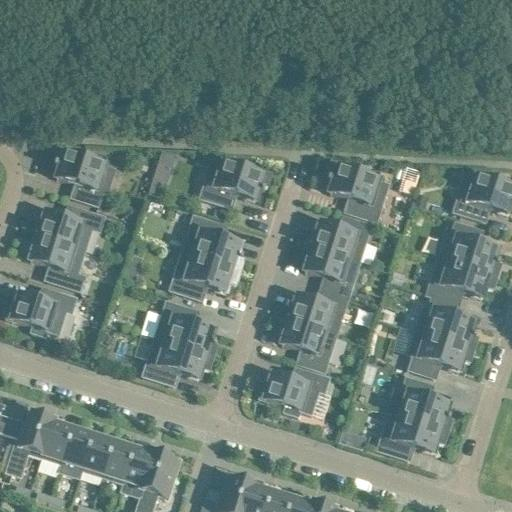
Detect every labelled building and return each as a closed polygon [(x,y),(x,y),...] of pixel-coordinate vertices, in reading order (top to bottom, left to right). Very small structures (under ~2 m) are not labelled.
[(72,203),(98,211),(102,197),(106,199),(114,175),(103,171),(107,161),(89,160),(87,166),(58,156),(53,170),(59,172),(56,182),(77,189),(72,203)] [(160,157),(147,200),(161,204),(174,162),(160,157)] [(233,199),(254,205),(258,195),(263,197),(267,183),(251,178),(254,169),(232,167),(231,171),(211,165),(199,203),(229,212),(233,199)] [(332,187),(329,197),(350,204),(346,217),(376,227),(388,189),(377,186),(380,176),(363,175),(361,180),(331,171),(327,185),(332,187)] [(484,185),(465,178),(452,216),(483,226),(487,212),(508,219),(511,208),(511,193),(504,191),(507,182),(485,181),(484,185)] [(33,241),(37,242),(37,241),(84,256),(91,234),(99,236),(104,221),(70,211),(66,224),(44,218),(42,227),(38,226),(33,241)] [(193,220),(181,257),(238,276),(242,263),(237,261),(240,250),(219,244),(223,230),(193,220)] [(308,252),(311,253),(312,252),(359,267),(370,230),(344,222),(340,235),(319,229),(316,238),(312,237),(308,252)] [(445,239),(437,263),(494,281),(498,267),(493,266),(496,255),(475,249),(480,235),(454,227),(450,241),(445,239)] [(37,241),(37,242),(30,265),(51,272),(46,285),(80,296),(85,281),(77,279),(84,256),(37,241)] [(312,252),(311,253),(304,276),(325,282),(321,295),(347,304),(359,267),(312,252)] [(234,289),(238,276),(181,257),(169,295),(200,304),(204,291),(225,298),(228,287),(234,289)] [(490,294),(494,281),(437,263),(425,300),(431,301),(456,309),(460,296),(481,302),(485,292),(490,294)] [(12,308),(7,323),(32,331),(30,337),(45,341),(46,335),(58,339),(65,316),(71,318),(76,303),(44,293),(39,306),(18,300),(16,309),(12,308)] [(296,302),(289,325),(336,340),(347,304),(321,295),(317,308),(296,302)] [(452,322),(456,309),(431,301),(427,314),(422,312),(414,335),(471,354),(475,340),(470,339),(473,328),(452,322)] [(166,306),(154,343),(211,361),(215,348),(210,347),(213,336),(192,330),(196,316),(166,306)] [(336,340),(289,325),(281,349),(302,355),(298,369),(324,377),(336,340)] [(467,367),(471,354),(414,335),(406,359),(412,361),(407,374),(433,382),(437,369),(458,375),(462,365),(467,367)] [(207,375),(211,361),(154,343),(142,381),(173,390),(177,377),(198,383),(201,373),(207,375)] [(292,386),(271,380),(268,389),(264,388),(260,403),(285,411),(283,417),(297,421),(299,415),(311,419),(318,396),(324,398),(328,383),(297,373),(292,386)] [(407,399),(400,420),(400,421),(445,436),(449,423),(444,421),(447,410),(426,404),(431,390),(405,382),(401,397),(407,399)] [(15,405),(12,415),(22,418),(25,408),(15,405)] [(0,436),(17,442),(21,427),(0,420),(0,414),(1,411),(0,410),(0,436)] [(441,449),(445,436),(400,421),(400,420),(388,417),(376,455),(407,464),(411,451),(432,458),(436,447),(441,449)] [(40,462),(51,428),(52,428),(53,425),(31,418),(21,449),(15,447),(14,449),(10,463),(6,477),(20,481),(27,458),(40,462)] [(72,434),(73,434),(74,432),(58,427),(58,430),(52,428),(51,428),(40,462),(60,469),(61,469),(72,434)] [(81,476),(93,438),(79,434),(78,436),(73,434),(72,434),(61,469),(60,469),(58,476),(80,483),(82,476),(81,476)] [(113,447),(112,447),(107,445),(108,443),(93,438),(81,476),(82,476),(102,482),(113,447)] [(134,454),(133,453),(127,452),(128,449),(113,444),(112,447),(113,447),(102,482),(122,488),(123,489),(134,454)] [(10,463),(14,449),(7,447),(3,461),(10,463)] [(141,503),(156,456),(146,453),(145,455),(134,451),(133,453),(134,454),(123,489),(122,488),(120,496),(140,502),(141,503)] [(156,457),(156,456),(141,503),(140,502),(136,511),(152,511),(157,499),(166,502),(178,465),(156,458),(156,457)] [(0,475),(6,477),(10,463),(3,461),(0,470),(0,475)] [(243,511),(251,487),(250,486),(250,488),(228,481),(218,511),(243,511)] [(265,511),(271,497),(272,495),(260,491),(261,490),(251,487),(243,511),(265,511)] [(14,496),(28,501),(30,494),(17,489),(14,496)] [(49,507),(51,500),(37,496),(35,503),(49,507)] [(288,511),(292,501),(278,496),(277,499),(271,497),(265,511),(288,511)] [(65,505),(51,500),(49,507),(63,511),(65,505)] [(311,511),(313,507),(312,507),(311,510),(306,508),(306,506),(292,501),(288,511),(311,511)] [(214,511),(216,507),(205,503),(202,511),(214,511)]
